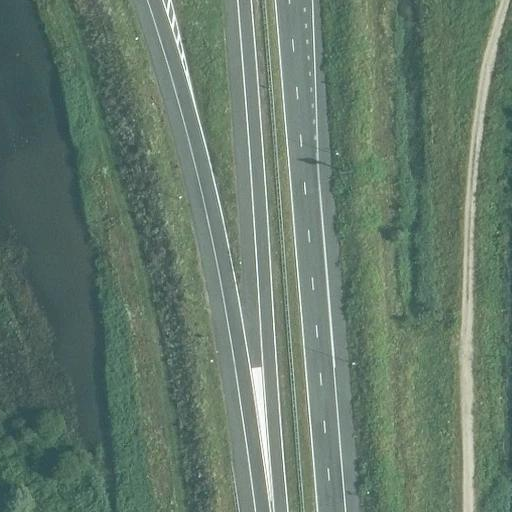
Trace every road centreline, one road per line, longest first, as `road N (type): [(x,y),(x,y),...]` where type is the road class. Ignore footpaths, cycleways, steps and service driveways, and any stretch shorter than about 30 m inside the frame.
road 1 (motorway): [(154,0),(216,232),(266,511)]
road 2 (track): [(502,0),(469,204),(468,511)]
road 3 (motorway): [(330,511),(289,0)]
road 4 (motorway): [(243,0),(277,511)]
